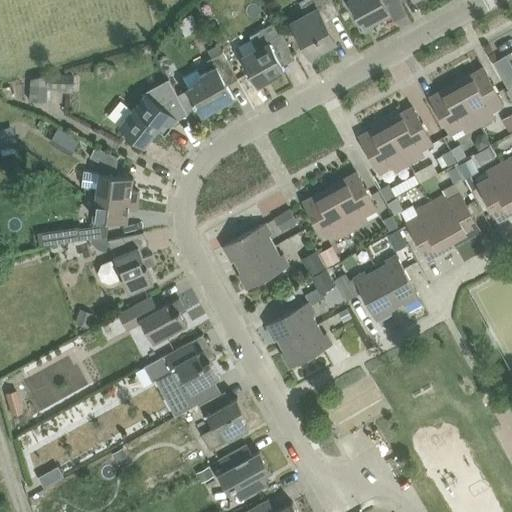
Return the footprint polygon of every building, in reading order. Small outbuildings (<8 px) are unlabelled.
[(340,13),(332,0),(302,0),(300,1),(310,20),(295,27),(301,38),(310,55),(337,40),(326,21),(340,13)] [(350,0),(365,25),(390,11),(385,3),(389,0),(350,0)] [(296,58),(286,40),(276,22),(251,36),(258,49),(244,57),(259,84),(285,69),(283,65),(296,58)] [(212,56),(217,65),(228,59),(223,50),(212,56)] [(504,80),(511,75),(511,63),(507,54),(494,61),(504,80)] [(183,76),(189,87),(204,114),(234,97),(227,84),(217,65),(201,74),(198,68),(183,76)] [(457,82),(481,124),(496,116),(493,110),(504,104),(494,84),(484,67),(457,82)] [(32,101),(48,102),(48,88),(61,88),(61,91),(74,91),(74,73),(32,72),(32,101)] [(134,109),(121,126),(144,144),(164,119),(172,126),(179,118),(189,112),(179,95),(170,77),(151,87),(134,109)] [(451,133),(463,126),(466,132),(481,124),(457,82),(431,96),(440,114),(451,133)] [(387,120),(411,164),(426,156),(422,149),(434,143),(423,123),(413,106),(387,120)] [(511,113),(503,118),(509,131),(511,129),(511,113)] [(381,172),(392,166),(396,172),(411,164),(387,120),(360,135),(381,172)] [(0,146),(14,142),(10,126),(0,129),(0,146)] [(476,143),(479,149),(489,143),(484,133),(478,136),(476,143)] [(452,149),(458,160),(467,155),(461,144),(452,149)] [(102,161),(97,194),(139,200),(140,190),(132,189),(134,177),(117,174),(117,168),(114,166),(119,156),(101,147),(95,145),(90,156),(102,161)] [(449,165),(457,160),(451,149),(443,154),(448,164),(449,165)] [(511,155),(501,161),(511,180),(511,155)] [(459,163),(466,177),(479,171),(472,157),(459,163)] [(511,212),(511,180),(501,161),(487,169),(487,171),(476,177),(480,183),(479,183),(499,220),(511,212)] [(462,176),(456,165),(448,170),(454,181),(462,176)] [(351,223),(355,229),(370,221),(366,214),(378,208),(357,171),(331,186),(351,223)] [(387,199),(395,194),(391,187),(389,183),(387,184),(380,188),(387,199)] [(340,238),(355,229),(351,223),(331,186),(304,200),(325,237),(336,231),(340,238)] [(461,193),(450,200),(446,192),(431,201),(455,244),(481,229),(472,212),(461,193)] [(139,200),(97,194),(92,224),(79,226),(78,226),(80,240),(88,239),(108,236),(106,225),(110,224),(110,219),(128,221),(129,209),(138,210),(139,200)] [(397,197),(388,202),(395,213),(403,208),(397,197)] [(428,259),(455,244),(431,201),(416,209),(420,216),(408,223),(419,241),(428,259)] [(276,216),(283,229),(298,221),(291,208),(276,216)] [(399,225),(392,214),(384,219),(390,230),(399,225)] [(235,258),(239,265),(275,244),(269,234),(273,233),(266,221),(224,245),(232,260),(235,258)] [(79,225),(65,227),(67,242),(80,240),(78,226),(79,226),(79,225)] [(408,244),(400,228),(388,234),(396,250),(408,244)] [(107,238),(116,258),(103,263),(99,270),(103,280),(110,283),(124,278),(129,292),(154,282),(148,266),(157,262),(153,253),(144,256),(140,247),(149,244),(144,231),(124,235),(107,238)] [(280,254),(275,244),(239,265),(242,271),(239,272),(247,288),(290,264),(284,252),(280,254)] [(341,259),(333,245),(321,251),(328,265),(341,259)] [(302,258),(311,274),(326,267),(317,250),(302,258)] [(378,269),(397,305),(403,301),(405,304),(420,296),(397,253),(387,259),(389,263),(378,269)] [(321,292),(336,285),(327,268),(312,276),(321,292)] [(354,277),(368,301),(377,319),(392,311),(391,308),(397,305),(378,269),(369,274),(367,270),(354,277)] [(151,295),(134,305),(119,313),(128,329),(142,322),(154,342),(188,323),(182,312),(186,309),(180,297),(168,304),(167,303),(158,308),(151,295)] [(309,300),(285,314),(267,323),(275,339),(278,337),(282,343),(318,324),(312,314),(316,312),(309,300)] [(347,307),(339,312),(344,321),(352,317),(347,307)] [(81,308),(76,323),(89,327),(94,313),(81,308)] [(333,343),(327,332),(323,334),(318,324),(282,343),(285,350),(282,351),(291,366),(333,343)] [(174,349),(164,355),(145,365),(153,381),(178,368),(191,392),(220,376),(208,354),(214,351),(210,345),(198,351),(192,340),(174,349)] [(19,389),(6,392),(13,415),(25,411),(19,389)] [(222,390),(204,400),(198,403),(205,416),(209,414),(216,426),(202,434),(210,449),(250,427),(242,413),(246,411),(238,396),(228,402),(222,390)] [(247,443),(229,453),(219,459),(224,468),(218,472),(227,489),(234,486),(241,499),(269,483),(262,471),(270,467),(261,449),(253,454),(247,443)] [(129,458),(123,447),(113,453),(119,464),(129,458)] [(51,469),(57,479),(65,475),(59,465),(51,469)] [(209,466),(198,472),(202,480),(213,475),(209,466)] [(191,511),(202,511),(217,505),(205,483),(182,495),(191,511)] [(269,498),(251,508),(243,511),(299,511),(294,501),(276,511),(269,498)]
